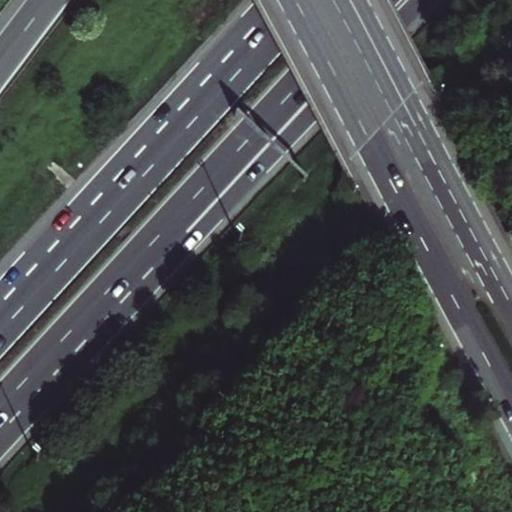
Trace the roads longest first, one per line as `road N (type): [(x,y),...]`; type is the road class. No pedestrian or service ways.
road 1 (secondary): [(293,0),(511,406)]
road 2 (motorway): [(104,306),(198,233),(419,0)]
road 3 (trunk): [(104,306),(374,0)]
road 4 (secondary): [(511,303),(351,0)]
road 5 (trunk): [(154,152),(0,319)]
road 6 (trunk): [(302,0),(154,152)]
road 7 (motorway): [(276,0),(154,152)]
road 8 (trunk): [(0,417),(104,306)]
